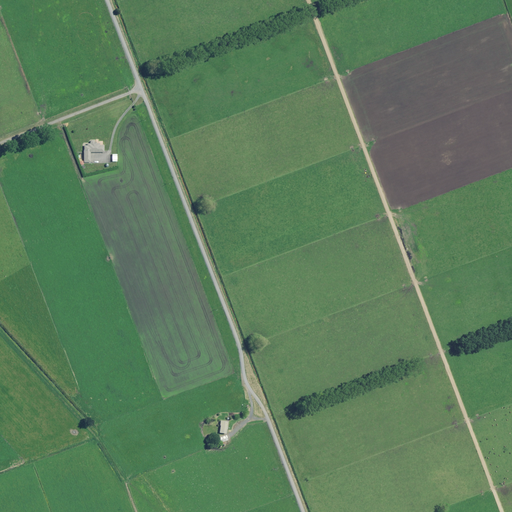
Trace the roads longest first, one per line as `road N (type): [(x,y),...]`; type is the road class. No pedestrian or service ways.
road 1 (unknown): [(303,511),(141,88)]
road 2 (unknown): [(0,144),(141,88)]
